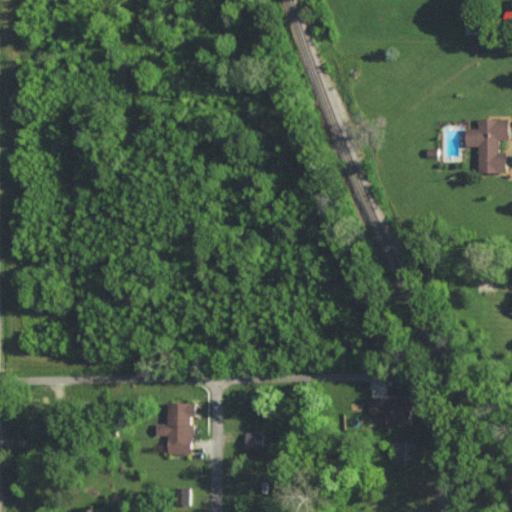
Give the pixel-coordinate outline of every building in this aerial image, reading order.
[(507,172),(507,152),(500,152),(500,140),(510,139),(510,118),(479,119),(479,128),(466,128),(467,146),(479,146),(479,173),(507,172)] [(370,396),(369,413),(388,414),(387,424),(412,425),(413,396),(388,395),(388,404),(382,404),(383,396),(370,396)] [(169,453),(194,453),(194,416),(198,416),(198,402),(168,402),(168,423),(157,423),(157,434),(169,434),(169,453)] [(264,449),(264,432),(246,432),(247,449),(264,449)] [(395,465),(416,464),(415,441),(394,442),(395,465)] [(191,504),(192,488),(177,487),(176,504),(191,504)]
